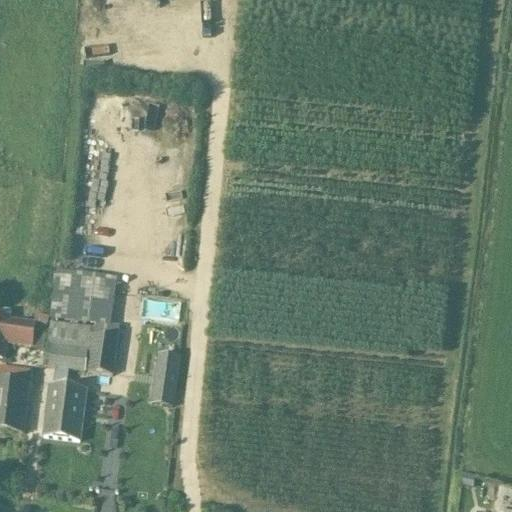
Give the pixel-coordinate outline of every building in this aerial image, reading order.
[(162,149),(80,141),(70,237),(152,246),(162,149)] [(121,329),(113,328),(119,283),(58,275),(46,373),(88,378),(88,377),(115,381),(120,343),(118,343),(121,329)] [(9,350),(35,352),(38,327),(49,328),(50,320),(36,318),(35,325),(12,322),(13,314),(0,312),(0,363),(7,364),(9,350)] [(181,360),(158,356),(150,407),(174,411),(181,360)] [(0,385),(0,436),(25,439),(31,389),(29,388),(0,385)] [(88,394),(50,389),(43,443),(81,447),(84,425),(88,394)] [(461,477),(459,488),(472,491),(474,480),(461,477)]
